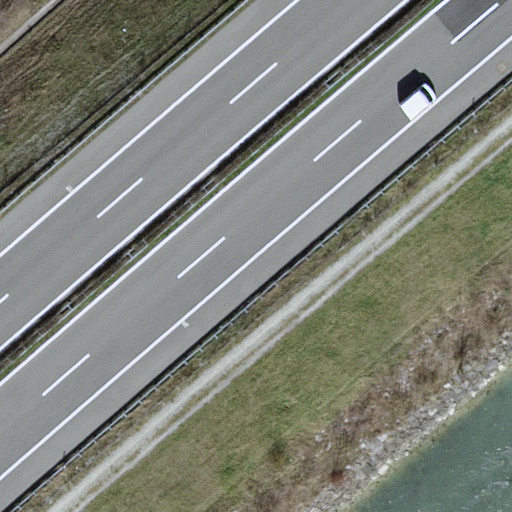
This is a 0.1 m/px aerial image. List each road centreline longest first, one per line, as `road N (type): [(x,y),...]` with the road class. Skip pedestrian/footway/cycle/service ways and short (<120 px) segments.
road 1 (motorway): [(0,434),(504,0)]
road 2 (track): [(64,511),(511,132)]
road 3 (motorway): [(349,0),(0,300)]
